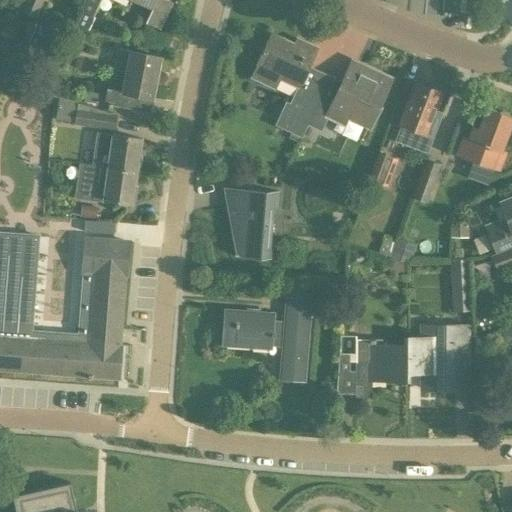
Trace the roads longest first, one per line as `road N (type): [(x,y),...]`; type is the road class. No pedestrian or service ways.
road 1 (residential): [(152,432),(171,232),(214,0)]
road 2 (residential): [(152,432),(362,454),(511,453)]
road 3 (tertiary): [(511,52),(479,58),(331,0)]
road 4 (residential): [(0,418),(152,432)]
